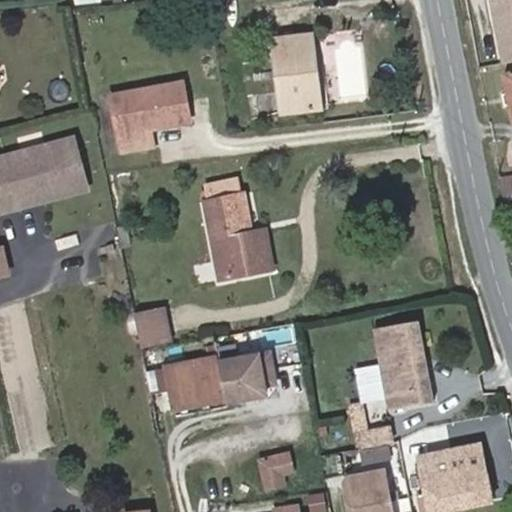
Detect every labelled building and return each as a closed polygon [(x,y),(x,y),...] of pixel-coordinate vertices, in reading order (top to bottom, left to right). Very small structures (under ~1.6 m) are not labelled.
[(494,72),(511,68),(511,1),(482,8),(494,72)] [(275,47),(277,64),(314,61),(312,42),(275,47)] [(314,61),(277,64),(285,125),(322,120),(314,61)] [(501,128),(511,125),(511,76),(493,80),(501,128)] [(151,144),(162,143),(197,135),(188,97),(154,103),(155,111),(121,118),(131,166),(154,161),(151,144)] [(166,158),(162,143),(151,144),(154,161),(166,158)] [(76,149),(0,170),(0,219),(1,219),(3,224),(37,214),(36,209),(89,193),(76,149)] [(511,178),(497,181),(502,212),(511,209),(511,178)] [(244,286),(260,284),(252,242),(244,206),(237,207),(233,192),(207,197),(210,212),(204,215),(219,291),(244,286)] [(36,209),(37,214),(91,199),(89,193),(36,209)] [(511,209),(502,212),(505,223),(511,221),(511,209)] [(129,223),(115,227),(121,257),(135,254),(129,223)] [(265,240),(252,242),(260,284),(273,281),(265,240)] [(4,263),(0,264),(0,289),(10,287),(4,263)] [(166,312),(134,319),(141,351),(173,346),(166,312)] [(417,326),(374,336),(381,369),(386,398),(390,416),(433,408),(417,326)] [(217,368),(166,378),(175,419),(226,409),(227,413),(252,408),(252,404),(266,401),(265,395),(275,393),(269,362),(218,373),(217,368)] [(386,398),(381,369),(360,373),(365,402),(386,398)] [(356,449),(382,443),(387,441),(382,426),(362,430),(358,412),(349,414),(356,449)] [(475,451),(414,465),(424,511),(472,511),(487,509),(475,451)] [(256,467),(262,496),(280,492),(278,482),(289,480),(285,462),(256,467)] [(388,511),(382,476),(347,482),(343,487),(347,511),(388,511)]
